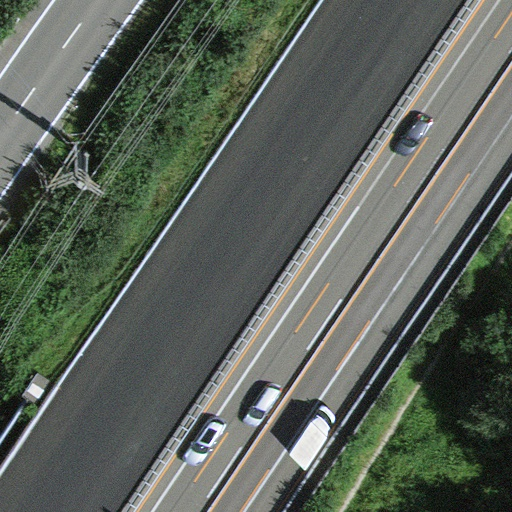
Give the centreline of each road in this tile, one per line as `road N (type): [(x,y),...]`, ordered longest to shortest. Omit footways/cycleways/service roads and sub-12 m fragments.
road 1 (motorway): [(408,0),(65,511)]
road 2 (motorway): [(198,511),(511,50)]
road 3 (primary): [(0,137),(98,0)]
